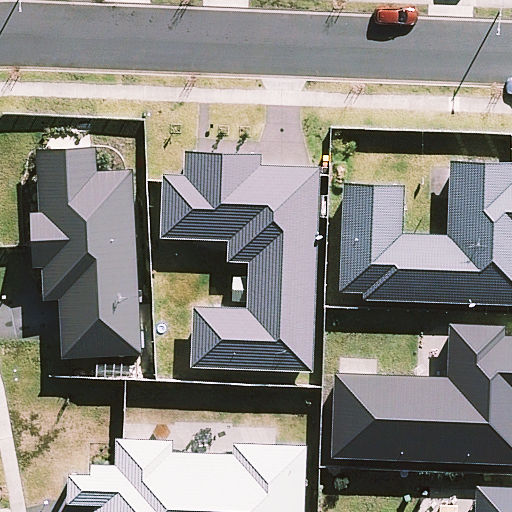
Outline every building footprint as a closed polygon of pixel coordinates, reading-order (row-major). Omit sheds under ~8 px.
[(95,142),(34,146),(42,295),(59,294),(62,354),(143,350),(132,164),(96,166),(95,142)] [(162,169),(159,235),(228,238),(228,257),(249,258),(247,304),(193,303),(191,364),(314,368),(321,163),(260,161),(260,149),(185,146),(184,170),(162,169)] [(511,158),(452,156),(448,231),(402,229),(404,182),(346,179),(340,292),(511,300),(511,158)] [(511,326),(450,324),(448,374),(333,369),(329,453),(511,461),(511,326)] [(70,468),(71,500),(93,500),(93,511),(306,511),(305,439),(117,444),(117,466),(70,468)] [(511,511),(511,484),(476,482),(474,511),(418,511),(413,511),(412,511),(511,511)]
